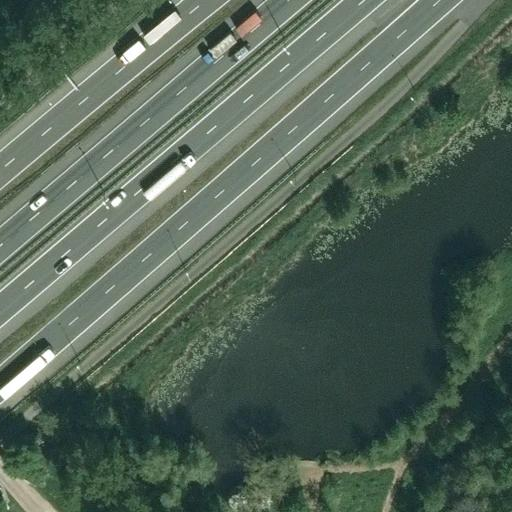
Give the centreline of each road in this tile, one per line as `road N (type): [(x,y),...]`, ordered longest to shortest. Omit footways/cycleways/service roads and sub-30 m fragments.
road 1 (motorway): [(0,383),(438,0)]
road 2 (motorway): [(0,308),(364,0)]
road 3 (motorway): [(291,0),(0,247)]
road 4 (motorway): [(206,0),(0,170)]
